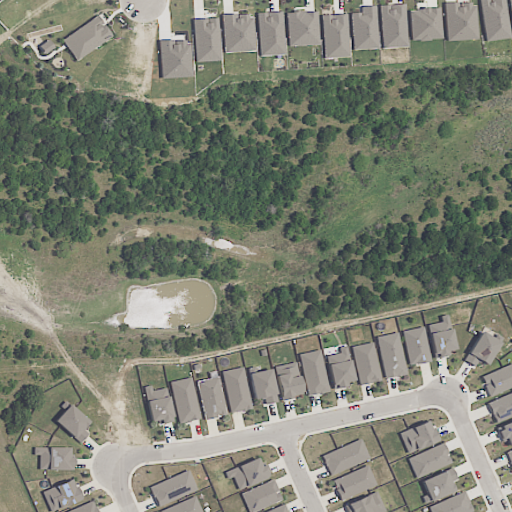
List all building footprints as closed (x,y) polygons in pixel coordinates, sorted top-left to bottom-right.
[(479,0),(484,41),(508,39),(504,0),(479,0)] [(445,41),(476,40),(475,3),(444,4),(445,41)] [(381,48),(406,47),(405,5),(380,6),(381,48)] [(359,7),(360,13),(350,13),(352,50),(377,49),(375,6),(359,7)] [(409,10),(410,41),(441,40),(440,8),(409,10)] [(258,56),(283,55),(281,12),(257,13),(258,56)] [(287,47),(318,45),(317,12),(286,12),(287,47)] [(252,16),(233,17),(233,14),(221,15),(223,53),(254,52),(252,16)] [(61,41),(76,61),(111,36),(97,15),(61,41)] [(322,15),(323,58),(348,57),(347,15),(322,15)] [(426,325),(434,359),(447,356),(446,352),(455,350),(447,315),(439,317),(440,322),(426,325)] [(430,361),(422,327),(400,332),(408,366),(430,361)] [(489,365),(498,340),(477,332),(468,357),(489,365)] [(384,379),(405,375),(396,333),(375,337),(384,379)] [(359,386),(380,381),(372,342),(351,347),(359,386)] [(332,388),(353,384),(346,346),(338,348),(339,353),(326,356),(332,388)] [(307,396),(328,392),(319,350),(299,354),(307,396)] [(302,396),(296,362),(274,366),(280,400),(302,396)] [(511,363),(480,377),(488,397),(511,386),(511,363)] [(220,372),(230,414),(251,409),(241,367),(220,372)] [(248,373),(253,400),(263,398),(264,405),(276,403),(271,370),(248,373)] [(204,420),(225,415),(217,377),(196,382),(204,420)] [(169,382),(178,424),(199,420),(190,378),(169,382)] [(150,422),(158,421),(159,424),(172,422),(165,386),(144,390),(150,422)] [(511,392),(486,403),(495,423),(511,415),(511,392)] [(54,422),(80,443),(87,434),(82,430),(89,421),(67,405),(54,422)] [(504,446),(511,442),(511,420),(497,427),(504,446)] [(405,453),(435,444),(429,422),(398,431),(405,453)] [(320,454),(328,475),(368,461),(361,440),(320,454)] [(407,457),(414,478),(450,464),(443,444),(407,457)] [(73,457),(68,457),(69,448),(33,447),(33,455),(39,456),(38,470),(73,471),(73,457)] [(237,490),(269,478),(264,464),(259,466),(257,459),(223,471),(226,480),(232,478),(237,490)] [(339,501),(375,486),(367,465),(331,481),(339,501)] [(453,492),(449,482),(456,480),(451,468),(418,482),(427,502),(453,492)] [(148,485),(155,506),(196,492),(189,472),(148,485)] [(248,511),(254,511),(281,500),(272,480),(240,494),(248,511)] [(80,502),(74,481),(42,490),(48,511),(80,502)] [(345,503),(348,511),(383,511),(377,492),(345,503)] [(429,511),(472,511),(464,492),(427,507),(429,511)] [(158,511),(201,511),(194,496),(158,511)] [(96,511),(94,502),(63,511),(96,511)]
